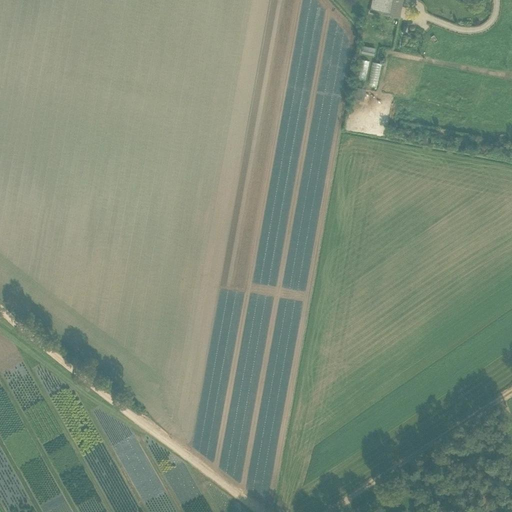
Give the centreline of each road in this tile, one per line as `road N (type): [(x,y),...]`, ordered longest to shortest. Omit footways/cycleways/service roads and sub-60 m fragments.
road 1 (track): [(262,511),(0,309)]
road 2 (track): [(331,511),(511,386)]
